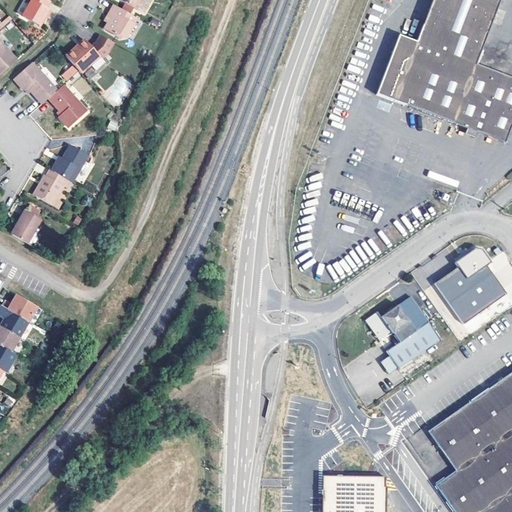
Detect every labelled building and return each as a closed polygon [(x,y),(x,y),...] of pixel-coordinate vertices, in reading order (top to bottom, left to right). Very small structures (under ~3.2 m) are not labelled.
[(48,0),(29,0),(32,2),(23,18),(40,27),(49,12),(47,10),(51,2),(48,0)] [(120,0),(120,2),(139,12),(139,11),(145,0),(120,0)] [(149,0),(145,0),(139,11),(147,16),(154,2),(149,0)] [(498,0),(431,0),(415,45),(397,39),(374,99),(503,146),(511,121),(511,81),(473,67),(498,0)] [(115,7),(109,17),(113,20),(110,27),(107,31),(122,40),(128,38),(135,26),(132,24),(135,19),(115,7)] [(8,16),(0,22),(0,30),(6,26),(7,28),(13,23),(8,16)] [(92,49),(102,60),(109,54),(115,44),(103,37),(98,44),(92,49)] [(0,76),(0,77),(18,61),(0,41),(0,76)] [(82,51),(89,45),(86,42),(78,48),(82,51)] [(79,73),(83,77),(85,75),(93,68),(97,73),(106,65),(102,60),(92,49),(89,45),(82,51),(78,48),(67,59),(79,73)] [(72,65),(61,75),(66,81),(78,71),(72,65)] [(32,66),(14,82),(24,94),(27,91),(42,106),(49,101),(57,94),(32,66)] [(89,80),(97,73),(93,68),(85,75),(89,80)] [(57,94),(49,101),(61,115),(57,119),(67,129),(85,113),(62,88),(57,94)] [(115,131),(118,123),(110,120),(107,128),(115,131)] [(65,180),(71,184),(86,159),(69,149),(59,165),(55,163),(50,172),(65,180)] [(50,172),(49,171),(45,177),(43,176),(32,197),(51,208),(63,188),(61,187),(65,180),(50,172)] [(12,234),(28,243),(41,220),(25,210),(12,234)] [(435,283),(463,324),(506,293),(486,265),(490,262),(481,250),(474,249),(456,262),(458,266),(435,283)] [(7,301),(3,307),(28,322),(37,307),(17,295),(12,304),(7,301)] [(3,307),(2,306),(0,309),(0,315),(7,319),(2,328),(19,338),(28,322),(3,307)] [(382,319),(400,345),(388,354),(390,357),(399,370),(400,372),(442,341),(429,324),(418,332),(399,306),(382,319)] [(0,346),(10,353),(19,338),(2,328),(0,327),(0,346)] [(10,353),(0,346),(0,370),(3,372),(6,374),(16,356),(10,353)] [(399,370),(390,357),(382,363),(391,377),(399,370)] [(450,417),(429,431),(444,452),(456,470),(435,485),(442,494),(454,511),(511,511),(511,372),(493,386),(475,399),(450,417)] [(323,476),(322,511),(385,511),(386,487),(385,487),(385,477),(323,476)]
